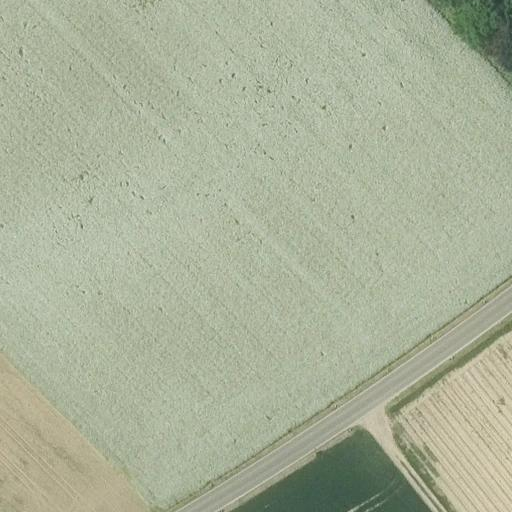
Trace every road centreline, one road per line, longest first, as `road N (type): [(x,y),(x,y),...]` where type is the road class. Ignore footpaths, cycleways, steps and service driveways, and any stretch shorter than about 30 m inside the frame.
road 1 (secondary): [(511,303),(198,511)]
road 2 (track): [(440,511),(358,411)]
